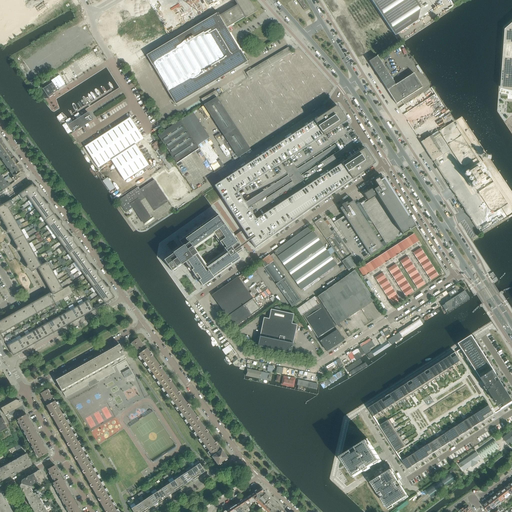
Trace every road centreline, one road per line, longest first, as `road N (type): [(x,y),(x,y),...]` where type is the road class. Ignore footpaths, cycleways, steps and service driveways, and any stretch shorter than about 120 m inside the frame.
road 1 (primary): [(275,0),(399,155),(511,250)]
road 2 (primary): [(511,234),(403,142),(290,0)]
road 3 (unclassified): [(200,295),(242,354),(312,369),(455,277)]
road 4 (residential): [(144,323),(240,456),(156,511)]
road 5 (tertiary): [(511,329),(403,153)]
road 6 (unclassified): [(171,206),(337,94)]
road 7 (unclassified): [(254,257),(383,165)]
road 8 (residential): [(36,175),(125,297)]
road 9 (residential): [(24,390),(144,323)]
road 10 (residential): [(125,297),(8,363)]
road 11 (unclassified): [(383,165),(455,277)]
road 12 (tertiary): [(395,157),(467,269)]
road 13 (residential): [(407,479),(511,413)]
